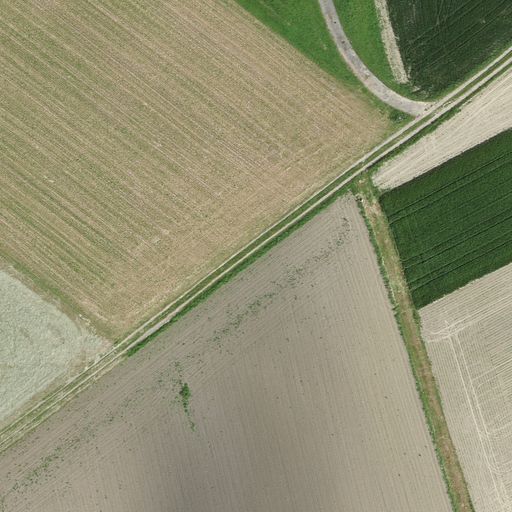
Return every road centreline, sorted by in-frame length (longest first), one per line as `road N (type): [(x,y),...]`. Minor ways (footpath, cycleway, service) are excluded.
road 1 (track): [(412,124),(0,438)]
road 2 (track): [(412,124),(334,28),(328,0)]
road 3 (track): [(511,45),(412,124)]
